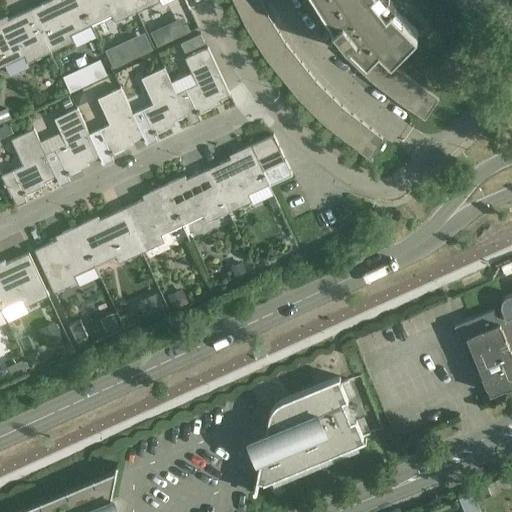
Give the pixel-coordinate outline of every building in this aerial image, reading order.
[(92,25),(79,0),(50,0),(31,9),(51,52),(74,42),(71,35),(92,25)] [(138,12),(132,0),(79,0),(92,25),(112,15),(116,22),(138,12)] [(132,0),(138,12),(160,2),(159,0),(132,0)] [(241,15),(263,4),(261,0),(243,0),(235,4),(241,15)] [(304,0),(320,25),(332,18),(336,24),(335,25),(334,26),(333,27),(333,28),(333,30),(333,31),(333,32),(334,33),(335,34),(337,35),(338,35),(339,36),(341,35),(342,35),(343,34),(343,33),(349,41),(354,45),(344,55),(371,81),(401,104),(426,120),(440,99),(417,84),(388,62),(377,50),(381,46),(393,58),(419,32),(392,6),(387,0),(304,0)] [(247,29),(269,15),(263,4),(241,15),(247,29)] [(51,52),(31,9),(3,22),(0,21),(0,67),(25,56),(29,63),(51,52)] [(254,39),(275,26),(269,15),(247,29),(254,39)] [(260,49),(282,36),(275,26),(254,39),(260,49)] [(267,59),(288,46),(282,36),(260,49),(267,59)] [(276,71),(296,55),(288,46),(267,59),(276,71)] [(214,103),(231,95),(208,47),(186,58),(198,84),(177,93),(187,115),(197,111),(199,114),(216,106),(214,103)] [(284,80),(303,64),(296,55),(276,71),(284,80)] [(291,89),(311,74),(303,64),(284,80),(291,89)] [(171,123),(187,115),(177,93),(165,67),(142,78),(154,104),(133,114),(144,136),(153,131),(155,134),(172,126),(171,123)] [(99,72),(61,87),(67,103),(105,88),(99,72)] [(301,101),(318,83),(311,74),(291,89),(301,101)] [(309,109),(327,91),(318,83),(301,101),(309,109)] [(144,136),(133,114),(121,88),(99,98),(111,124),(90,134),(100,156),(110,152),(112,155),(129,147),(127,143),(144,136)] [(318,118),(335,100),(327,91),(309,109),(318,118)] [(326,126),(344,108),(335,100),(318,118),(326,126)] [(84,164),(100,156),(90,134),(78,108),(55,119),(62,133),(41,143),(57,176),(67,172),(68,175),(85,167),(84,164)] [(339,136),(354,116),(344,108),(326,126),(339,136)] [(349,143),(364,123),(354,116),(339,136),(349,143)] [(358,151),(373,131),(364,123),(349,143),(358,151)] [(41,184),(57,176),(41,143),(34,128),(12,139),(24,165),(2,175),(12,197),(23,192),(25,195),(42,187),(41,184)] [(371,158),(383,139),(373,131),(358,151),(370,160),(373,161),(374,160),(371,158)] [(257,159),(280,148),(274,134),(251,145),(257,159)] [(269,185),(263,173),(257,159),(251,145),(236,152),(238,155),(209,169),(230,212),(252,202),(249,194),(269,185)] [(263,173),(287,162),(280,148),(257,159),(263,173)] [(270,186),(293,175),(287,162),(263,173),(269,185),(270,186)] [(230,212),(209,169),(181,182),(179,178),(164,185),(183,225),(203,216),(207,223),(230,212)] [(183,225),(164,185),(149,192),(151,196),(123,209),(143,252),(165,242),(162,235),(183,225)] [(298,203),(285,207),(290,225),(303,221),(298,203)] [(143,252),(123,209),(94,223),(92,219),(77,226),(96,266),(116,256),(120,263),(143,252)] [(96,266),(77,226),(62,233),(64,236),(35,250),(55,293),(78,283),(75,275),(96,266)] [(0,264),(0,304),(2,309),(23,300),(26,307),(50,296),(30,253),(1,266),(0,264)] [(502,308),(505,315),(498,318),(495,309),(472,319),(462,323),(455,326),(466,351),(472,348),(491,394),(511,384),(511,294),(511,295),(509,295),(508,296),(506,297),(505,298),(504,299),(503,300),(502,302),(502,303),(502,304),(502,305),(502,307),(502,308)] [(159,304),(135,310),(139,324),(162,319),(159,304)] [(83,319),(70,325),(78,342),(91,336),(83,319)] [(365,439),(364,436),(357,419),(352,421),(344,402),(349,400),(340,379),(341,378),(340,377),(284,400),(282,401),(278,404),(276,405),(275,406),(274,408),(273,409),(272,411),(271,413),(270,415),(269,418),(265,439),(258,442),(263,453),(255,493),(256,492),(259,481),(264,482),(265,483),(367,441),(366,439),(365,439)] [(114,511),(112,504),(119,464),(117,465),(116,471),(17,511),(114,511)]
